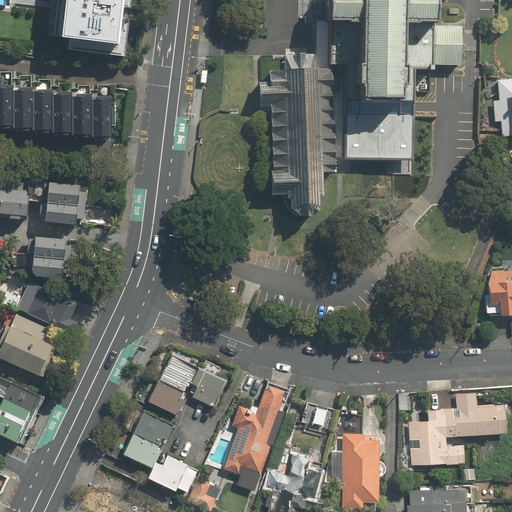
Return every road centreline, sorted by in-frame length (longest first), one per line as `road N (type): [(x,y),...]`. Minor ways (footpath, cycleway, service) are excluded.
road 1 (residential): [(132,298),(273,355),(335,368),(511,359)]
road 2 (secondary): [(171,81),(152,231),(132,298)]
road 3 (secondary): [(132,298),(49,475)]
road 4 (residential): [(0,62),(171,81)]
